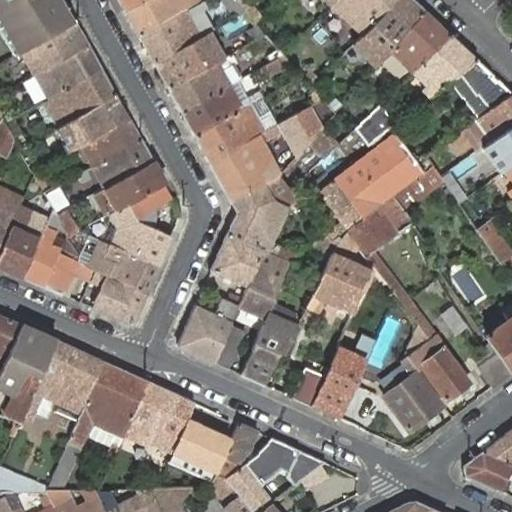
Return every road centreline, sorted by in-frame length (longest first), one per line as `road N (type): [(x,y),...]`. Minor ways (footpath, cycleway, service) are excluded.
road 1 (residential): [(143,357),(200,202),(82,0)]
road 2 (residential): [(411,475),(143,357)]
road 3 (residential): [(143,357),(0,291)]
road 4 (residential): [(511,399),(411,475)]
